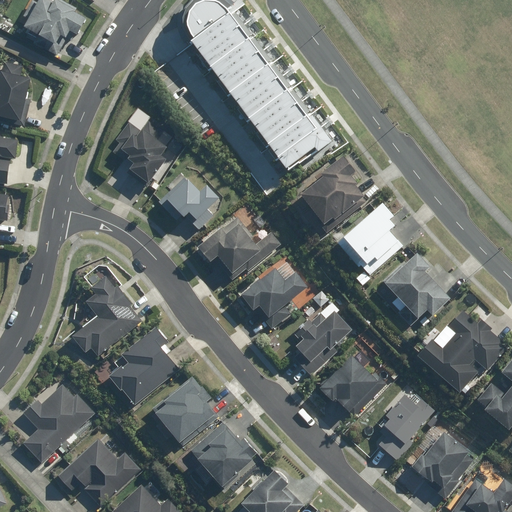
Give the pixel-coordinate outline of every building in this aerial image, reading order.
[(28,0),(16,21),(25,26),(22,31),(35,38),(32,42),(58,56),(71,33),(77,36),(86,20),(74,13),(77,8),(63,0),(28,0)] [(4,72),(0,71),(0,72),(0,123),(25,129),(31,101),(27,100),(31,79),(22,77),(24,67),(6,63),(4,72)] [(152,118),(138,108),(116,139),(120,142),(112,153),(123,161),(126,157),(133,162),(128,169),(149,183),(166,160),(160,156),(166,148),(159,142),(165,134),(148,122),(152,118)] [(336,130),(324,113),(315,119),(327,137),(336,130)] [(0,185),(7,186),(12,157),(17,158),(20,138),(0,134),(0,185)] [(323,176),(300,195),(329,232),(369,201),(350,178),(357,172),(343,155),(321,173),(323,176)] [(165,197),(168,200),(184,218),(189,213),(196,220),(193,223),(199,230),(214,217),(207,209),(219,198),(207,186),(200,192),(187,177),(165,197)] [(11,196),(0,194),(0,218),(8,220),(11,196)] [(338,244),(368,278),(403,246),(389,230),(395,225),(390,220),(394,216),(383,203),(338,244)] [(224,230),(221,226),(198,248),(212,263),(217,258),(236,278),(246,270),(249,274),(280,245),(269,234),(260,242),(237,217),(224,230)] [(433,317),(452,298),(427,273),(432,268),(415,251),(383,282),(424,325),(433,317)] [(256,309),(271,329),(292,312),(287,305),(309,287),(289,262),(278,270),(275,267),(241,295),(254,311),(256,309)] [(115,288),(105,276),(90,289),(94,295),(86,301),(98,316),(73,336),(87,353),(92,349),(97,356),(141,321),(129,305),(132,303),(118,285),(115,288)] [(294,358),(311,375),(339,349),(336,346),(353,329),(338,313),(341,310),(332,301),(314,319),(310,316),(293,332),(301,340),(295,346),(301,351),(294,358)] [(434,338),(419,357),(461,392),(478,371),(469,364),(474,358),(488,370),(508,346),(491,332),(493,330),(480,319),(477,323),(462,310),(447,328),(455,333),(444,347),(434,338)] [(135,406),(136,405),(179,370),(161,347),(169,340),(157,325),(114,360),(119,366),(108,374),(135,406)] [(355,418),(388,387),(375,373),(372,376),(353,356),(319,388),(333,402),(337,398),(355,418)] [(490,383),(475,400),(510,431),(511,428),(511,360),(502,371),(511,380),(511,384),(503,394),(490,383)] [(193,376),(152,408),(183,447),(219,417),(206,401),(213,395),(204,384),(201,387),(193,376)] [(22,444),(42,465),(97,414),(77,393),(74,396),(63,385),(43,403),(38,399),(24,412),(39,428),(22,444)] [(410,439),(435,411),(409,388),(386,414),(391,418),(380,429),(385,434),(377,443),(398,462),(415,443),(410,439)] [(242,442),(223,421),(191,450),(224,487),(260,454),(246,439),(242,442)] [(447,500),(484,454),(451,428),(446,434),(443,432),(424,455),(422,453),(412,466),(441,489),(438,492),(447,500)] [(102,507),(140,471),(123,453),(117,458),(99,438),(57,476),(76,497),(85,489),(102,507)] [(297,511),(304,506),(286,487),(288,485),(275,471),(241,503),(249,511),(297,511)] [(494,492),(476,479),(452,511),(508,511),(511,508),(511,483),(504,478),(494,492)] [(0,507),(8,504),(0,483),(0,507)] [(142,485),(112,511),(182,511),(169,498),(161,505),(142,485)]
